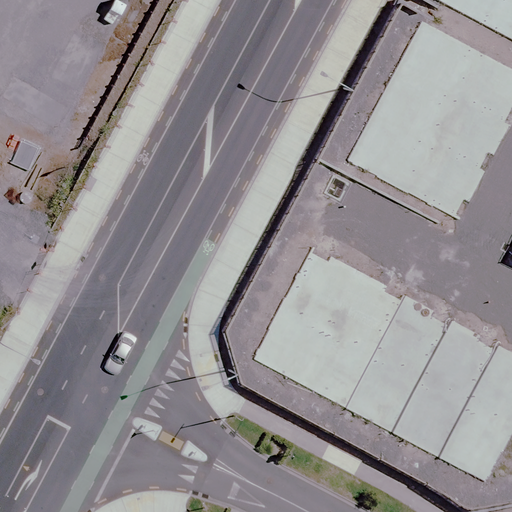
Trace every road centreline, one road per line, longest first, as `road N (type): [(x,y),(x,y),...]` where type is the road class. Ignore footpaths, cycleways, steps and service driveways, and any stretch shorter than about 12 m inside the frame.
road 1 (secondary): [(72,391),(284,0)]
road 2 (residential): [(72,391),(322,511)]
road 3 (secondary): [(9,511),(72,391)]
